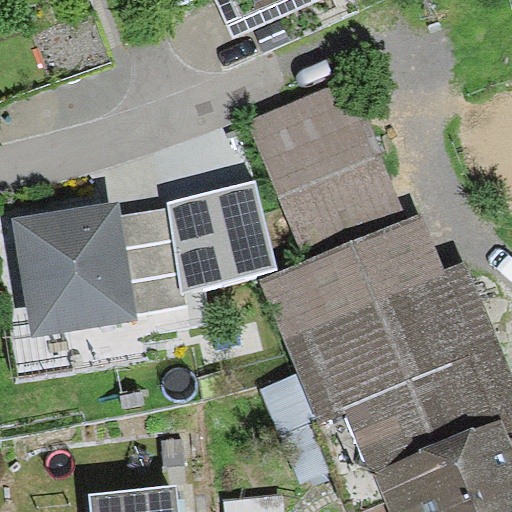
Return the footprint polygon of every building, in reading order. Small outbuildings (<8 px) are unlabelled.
[(43,36),(62,88),(121,67),(103,15),(43,36)] [(344,104),(258,140),(318,288),(274,306),(327,435),(349,426),(384,511),(511,511),(491,462),(511,453),(511,439),(455,300),(428,311),(344,104)] [(164,222),(21,236),(30,336),(174,323),(164,222)] [(233,511),(291,511),(290,497),(232,503),(233,511)] [(180,511),(179,501),(90,510),(89,511),(180,511)]
